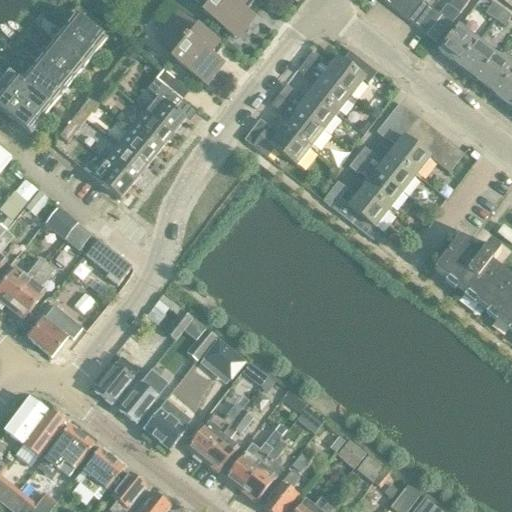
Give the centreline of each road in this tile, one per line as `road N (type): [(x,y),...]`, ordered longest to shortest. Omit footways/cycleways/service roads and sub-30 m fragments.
road 1 (residential): [(160,262),(171,215),(317,5)]
road 2 (residential): [(502,150),(317,5)]
road 3 (residential): [(160,262),(9,144)]
road 4 (residential): [(211,511),(64,393)]
road 5 (residential): [(64,393),(160,262)]
road 6 (residential): [(416,259),(502,150)]
